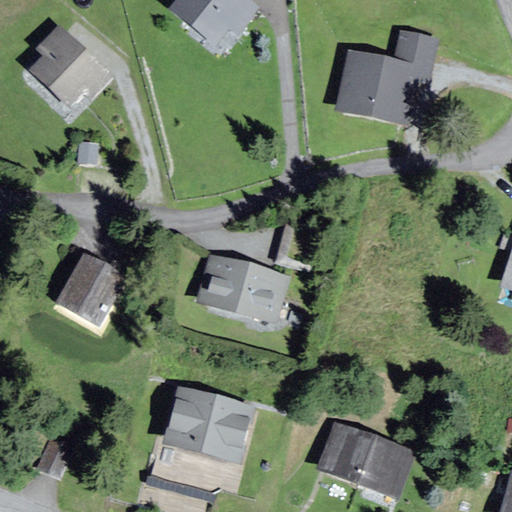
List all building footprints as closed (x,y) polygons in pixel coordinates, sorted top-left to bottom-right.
[(179,0),(180,1),(171,12),(215,45),(227,29),(237,37),(257,10),(242,0),(179,0)] [(109,81),(60,32),(40,51),(48,60),(35,73),(69,107),(84,93),(90,99),(109,81)] [(395,68),(351,58),(339,112),(404,126),(414,80),(428,83),(436,44),(402,37),(395,68)] [(319,230),(289,223),(278,263),(308,271),(319,230)] [(124,282),(85,262),(61,307),(99,327),(124,282)] [(287,281),(212,262),(200,307),(275,327),(287,281)] [(252,414),(179,395),(165,450),(224,465),(238,469),(252,414)] [(337,429),(320,472),(359,486),(375,444),(337,429)] [(397,501),(413,458),(375,444),(359,486),(397,501)] [(511,511),(511,481),(503,511),(511,511)] [(200,511),(208,511),(211,488),(176,485),(174,509),(200,511)]
